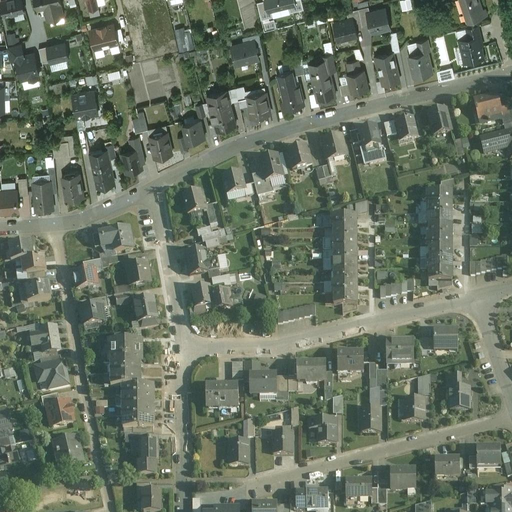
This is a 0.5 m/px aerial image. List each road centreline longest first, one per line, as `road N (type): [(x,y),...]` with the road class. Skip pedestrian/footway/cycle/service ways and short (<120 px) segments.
road 1 (residential): [(151,190),(279,131),(511,73)]
road 2 (residential): [(180,346),(282,344),(477,296)]
road 3 (residential): [(53,225),(109,511)]
road 4 (residential): [(511,418),(253,485)]
road 5 (residential): [(182,511),(180,346)]
road 6 (residential): [(180,346),(151,190)]
